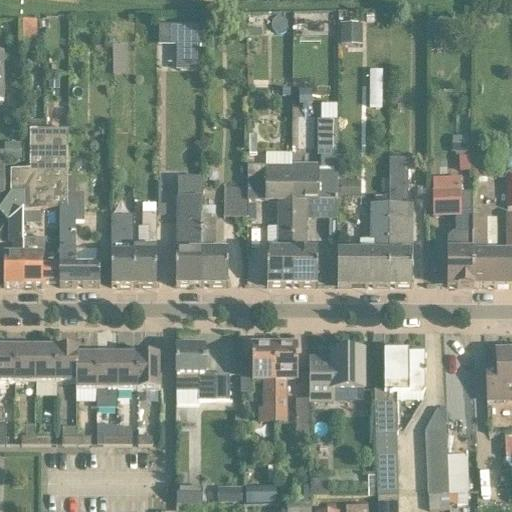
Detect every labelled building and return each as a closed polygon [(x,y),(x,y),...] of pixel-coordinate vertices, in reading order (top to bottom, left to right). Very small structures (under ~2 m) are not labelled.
[(36,23),(22,24),(23,48),(36,47),(36,23)] [(341,26),(342,46),(363,45),(362,25),(341,26)] [(179,28),(179,48),(178,72),(201,72),(202,29),(179,28)] [(59,211),(59,259),(59,286),(59,290),(99,290),(99,270),(91,270),(91,265),(75,265),(75,225),(83,225),(83,210),(67,210),(68,133),(30,132),(29,171),(10,172),(10,195),(23,195),(23,213),(46,211),(59,211)] [(389,291),(412,291),(412,256),(402,256),(402,244),(409,244),(410,208),(407,208),(407,162),(389,162),(389,209),(389,291)] [(292,166),(292,169),(292,182),(292,291),(317,291),(317,255),(305,255),(305,204),(337,204),(337,199),(337,184),(337,174),(318,175),(318,166),(292,166)] [(267,254),(267,290),(292,291),(292,182),(292,169),(265,169),(265,170),(248,170),(248,190),(248,204),(279,204),(279,255),(267,254)] [(337,184),(337,199),(360,199),(360,184),(337,184)] [(248,221),(248,204),(248,190),(222,190),(223,221),(248,221)] [(176,255),(175,290),(203,290),(203,211),(203,193),(181,193),(181,211),(179,211),(179,255),(176,255)] [(447,241),(447,255),(447,291),(456,291),(472,291),(473,236),(473,222),(473,197),(433,198),(434,220),(460,219),(459,236),(452,236),(447,241)] [(337,256),(337,290),(337,291),(389,291),(389,209),(371,209),(370,243),(360,242),(360,256),(337,256)] [(229,290),(229,289),(229,255),(217,255),(216,211),(203,211),(203,290),(229,290)] [(3,290),(23,290),(23,246),(23,242),(23,217),(8,227),(8,246),(13,246),(13,259),(3,259),(3,290)] [(134,257),(134,290),(158,290),(158,251),(157,218),(143,218),(143,231),(149,231),(149,251),(133,251),(133,257),(134,257)] [(473,222),(473,236),(472,291),(511,291),(511,218),(505,218),(505,257),(486,258),(485,222),(473,222)] [(111,291),(134,290),(134,257),(133,257),(125,257),(125,247),(128,247),(128,235),(128,220),(111,220),(111,291)] [(42,286),(59,286),(59,259),(47,259),(47,242),(23,242),(23,246),(23,290),(42,290),(42,286)] [(198,410),(198,404),(215,404),(215,378),(204,378),(204,370),(204,350),(176,350),(176,370),(176,378),(175,378),(175,392),(177,392),(177,410),(198,410)] [(297,350),(274,351),(275,427),(287,427),(287,414),(287,384),(297,384),(297,350)] [(263,384),(264,412),(258,412),(259,427),(275,427),(274,351),(251,351),(252,384),(263,384)] [(0,386),(15,387),(15,352),(4,352),(4,355),(0,354),(0,386)] [(15,387),(36,387),(36,352),(34,352),(34,355),(26,355),(26,352),(15,352),(15,387)] [(37,352),(36,352),(36,387),(56,387),(56,352),(45,352),(45,355),(37,355),(37,352)] [(56,387),(75,387),(75,362),(77,362),(77,352),(75,352),(75,355),(67,355),(67,352),(56,352),(56,387)] [(374,393),(377,500),(398,500),(396,437),(398,437),(397,398),(409,397),(409,391),(425,391),(425,355),(383,356),(384,393),(374,393)] [(486,366),(486,364),(484,364),(486,403),(511,402),(511,355),(496,356),(497,366),(486,366)] [(331,356),(331,362),(309,362),(309,406),(333,406),(333,394),(363,394),(363,356),(331,356)] [(75,362),(75,387),(75,394),(96,394),(96,359),(85,359),(85,362),(77,362),(75,362)] [(108,359),(96,359),(96,394),(117,394),(117,359),(116,359),(116,362),(108,362),(108,359)] [(118,359),(117,359),(117,394),(137,394),(137,359),(126,359),(126,362),(118,362),(118,359)] [(149,359),(137,359),(137,394),(159,394),(159,359),(157,359),(157,362),(149,362),(149,359)] [(295,404),(296,445),(310,444),(309,404),(295,404)] [(425,432),(425,436),(446,435),(445,412),(437,412),(425,432)] [(425,436),(428,498),(448,498),(446,435),(425,436)] [(51,440),(36,441),(36,449),(51,449),(51,440)] [(77,449),(77,440),(62,440),(62,449),(77,449)] [(92,440),(77,440),(77,449),(92,449),(92,440)] [(118,449),(118,440),(103,440),(103,449),(118,449)] [(132,440),(118,440),(118,449),(133,449),(132,440)] [(153,440),(138,440),(138,449),(153,449),(153,440)] [(36,449),(36,441),(22,441),(22,450),(36,449)] [(219,503),(242,504),(242,490),(220,489),(219,503)] [(203,509),(203,491),(177,491),(177,509),(203,509)] [(448,511),(448,498),(428,498),(428,511),(448,511)] [(398,511),(398,500),(377,500),(377,511),(398,511)]
